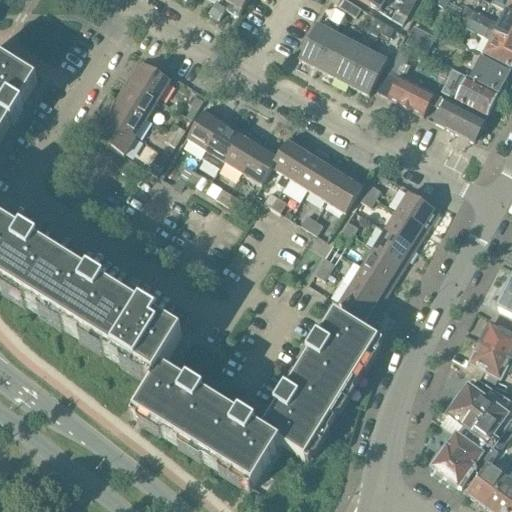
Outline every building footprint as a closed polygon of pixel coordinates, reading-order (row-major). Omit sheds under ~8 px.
[(217,0),(242,15),(251,0),(217,0)] [(342,0),(337,9),(346,15),(352,6),(342,0)] [(356,0),(379,14),(387,0),(356,0)] [(406,0),(404,5),(412,10),(418,0),(417,0),(406,0)] [(451,0),(434,0),(432,4),(446,11),(451,0)] [(412,10),(404,5),(398,15),(407,20),(412,10)] [(352,6),(346,15),(356,21),(361,13),(352,6)] [(465,20),(511,44),(511,15),(506,13),(498,27),(469,12),(465,20)] [(511,44),(465,20),(461,29),(490,44),(482,58),(511,72),(511,44)] [(375,21),(367,33),(377,39),(380,35),(385,27),(375,21)] [(317,27),(299,63),(317,72),(335,36),(317,27)] [(394,33),(385,27),(380,35),(389,41),(394,33)] [(414,30),(405,47),(416,53),(425,36),(414,30)] [(335,36),(317,72),(334,81),(352,45),(335,36)] [(352,45),(334,81),(351,90),(370,54),(352,45)] [(370,54),(351,90),(369,99),(388,63),(370,54)] [(467,80),(500,97),(511,76),(480,60),(470,80),(468,79),(467,80)] [(11,128),(13,129),(23,112),(22,112),(38,85),(0,61),(0,145),(0,146),(11,128)] [(395,61),(389,73),(399,78),(405,81),(406,78),(411,69),(407,67),(395,61)] [(127,85),(158,105),(171,85),(139,65),(127,85)] [(377,96),(388,101),(399,79),(388,74),(377,96)] [(488,120),(500,97),(467,80),(461,77),(454,90),(452,88),(446,98),(488,120)] [(423,120),(430,107),(435,97),(405,81),(399,78),(399,79),(388,101),(387,102),(423,120)] [(158,105),(127,85),(115,104),(147,124),(158,105)] [(198,113),(203,105),(206,100),(198,95),(195,100),(193,99),(188,107),(198,113)] [(434,126),(474,147),(486,123),(446,102),(435,97),(430,107),(441,112),(434,126)] [(147,124),(115,104),(104,122),(136,142),(147,124)] [(207,111),(188,142),(206,154),(225,123),(207,111)] [(93,140),(125,160),(136,142),(104,122),(93,140)] [(225,123),(206,154),(202,161),(221,172),(225,166),(244,135),(225,123)] [(168,138),(179,144),(185,134),(175,127),(168,138)] [(244,135),(225,166),(244,177),(263,146),(244,135)] [(179,144),(168,138),(164,144),(175,151),(179,144)] [(271,173),(272,173),(272,172),(283,178),(277,187),(285,192),(290,183),(309,152),(290,140),(280,157),(271,173)] [(272,173),(271,173),(280,157),(263,146),(244,177),(262,189),(272,173)] [(308,194),(328,163),(309,152),(290,183),(308,194)] [(327,206),(346,175),(328,163),(308,194),(327,206)] [(151,165),(146,173),(157,180),(162,171),(151,165)] [(181,194),(187,185),(193,175),(185,170),(179,180),(174,189),(181,194)] [(193,175),(187,185),(195,190),(201,180),(193,175)] [(346,218),(365,187),(346,175),(327,206),(346,218)] [(365,198),(375,204),(381,195),(371,189),(365,198)] [(225,208),(231,198),(221,192),(215,202),(225,208)] [(272,211),(278,201),(270,196),(264,206),(272,211)] [(395,217),(426,237),(439,216),(407,197),(395,217)] [(231,198),(225,208),(232,213),(238,203),(231,198)] [(375,204),(365,198),(360,205),(371,212),(375,204)] [(278,201),(272,211),(280,217),(287,207),(278,201)] [(426,237),(395,217),(384,235),(415,254),(426,237)] [(309,235),(316,225),(307,219),(300,229),(309,235)] [(316,225),(309,235),(317,240),(323,229),(316,225)] [(342,234),(352,241),(358,232),(348,225),(342,234)] [(0,289),(35,311),(63,266),(38,250),(39,249),(22,239),(22,240),(4,229),(0,234),(0,289)] [(338,242),(348,248),(352,241),(342,234),(338,242)] [(415,254),(384,235),(372,253),(404,273),(415,254)] [(404,273),(372,253),(361,272),(392,292),(404,273)] [(319,272),(329,278),(336,269),(325,262),(319,272)] [(104,292),(105,290),(89,280),(88,281),(63,266),(35,311),(94,348),(122,303),(104,292)] [(315,278),(325,285),(329,278),(319,272),(315,278)] [(392,292),(361,272),(349,290),(381,310),(392,292)] [(511,284),(497,313),(511,320),(511,284)] [(338,308),(369,328),(381,310),(349,290),(338,308)] [(157,324),(157,323),(141,312),(140,314),(122,303),(94,348),(153,385),(162,373),(183,340),(157,324)] [(319,341),(317,340),(307,357),(309,357),(297,375),(342,403),(379,343),(335,316),(319,341)] [(511,338),(490,327),(488,330),(479,347),(480,347),(511,364),(511,338)] [(511,364),(480,347),(469,367),(501,383),(506,374),(511,377),(511,378),(511,364)] [(153,385),(133,417),(192,454),(221,409),(203,398),(204,397),(187,386),(186,388),(162,373),(153,385)] [(280,448),(305,463),(342,403),(297,375),(286,393),(284,392),(275,408),(276,409),(261,434),(280,448)] [(511,404),(477,383),(471,391),(468,389),(447,418),(467,432),(497,456),(511,435),(511,404)] [(253,492),(280,448),(261,434),(255,430),(256,429),(239,419),(238,420),(221,409),(192,454),(253,492)] [(467,432),(462,439),(457,435),(430,471),(461,493),(469,482),(475,486),(488,468),(497,456),(467,432)] [(488,468),(475,486),(466,498),(485,511),(507,481),(488,468)] [(511,511),(511,484),(507,481),(485,511),(511,511)]
